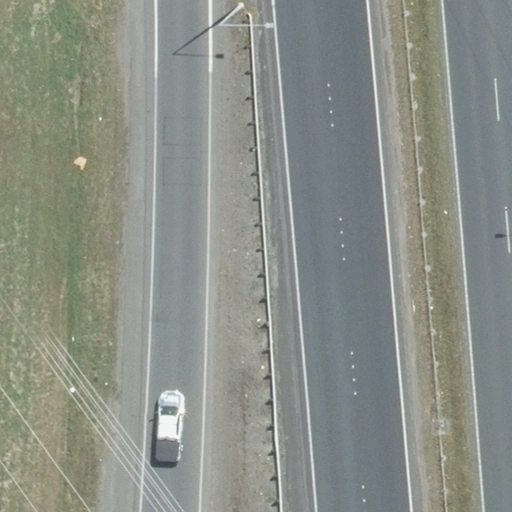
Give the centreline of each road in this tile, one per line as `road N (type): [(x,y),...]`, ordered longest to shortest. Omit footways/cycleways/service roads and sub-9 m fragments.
road 1 (motorway): [(365,511),(320,0)]
road 2 (motorway): [(169,511),(182,320),(184,0)]
road 3 (motorway): [(493,0),(511,214)]
